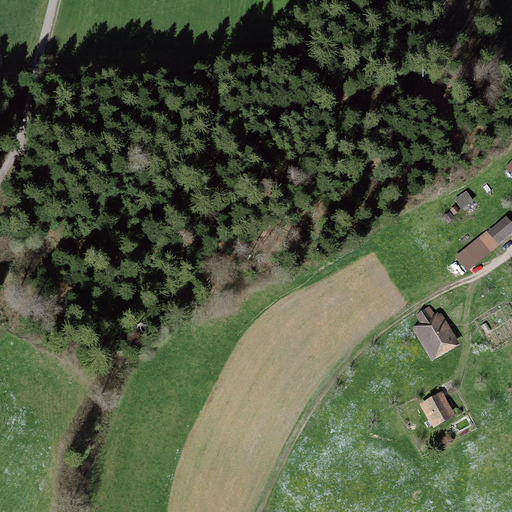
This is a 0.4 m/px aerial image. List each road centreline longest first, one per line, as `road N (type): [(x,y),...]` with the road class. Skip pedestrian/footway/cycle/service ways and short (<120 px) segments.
road 1 (track): [(256,511),(320,393),(369,342),(508,256)]
road 2 (unclassified): [(52,0),(25,124),(0,176)]
